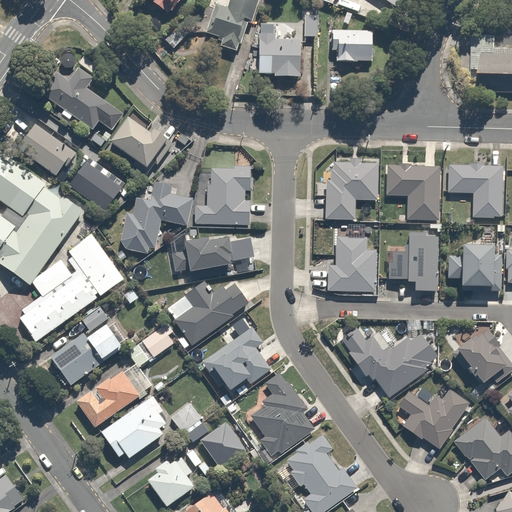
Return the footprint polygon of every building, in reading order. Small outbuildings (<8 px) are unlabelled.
[(148,0),(167,12),(175,0),(148,0)] [(254,0),(226,0),(225,6),(210,2),(203,30),(218,34),(215,44),(236,49),(244,19),(250,20),(254,0)] [(318,15),(302,14),(301,36),(317,36),(318,15)] [(274,24),(257,23),(254,70),(272,70),(272,74),(298,76),(300,39),(274,37),(274,24)] [(370,31),(332,29),(330,60),(369,62),(370,31)] [(511,92),(511,46),(497,46),(497,30),(471,29),(470,79),(482,79),(481,92),(511,92)] [(180,38),(171,30),(162,39),(171,47),(180,38)] [(167,54),(157,40),(148,46),(158,60),(167,54)] [(38,94),(63,110),(61,113),(69,118),(71,115),(90,128),(95,121),(108,130),(121,111),(84,87),(91,78),(77,68),(69,81),(54,71),(38,94)] [(148,131),(123,115),(106,142),(150,170),(170,138),(151,126),(148,131)] [(75,154),(31,123),(15,145),(59,177),(75,154)] [(327,182),(324,181),(322,218),(352,219),(353,199),(374,200),(375,161),(331,160),(331,167),(328,167),(327,182)] [(120,186),(84,161),(67,185),(104,210),(120,186)] [(68,209),(0,163),(0,212),(10,220),(3,230),(0,227),(0,273),(17,284),(68,209)] [(385,163),(384,196),(403,197),(402,221),(435,221),(437,165),(385,163)] [(447,164),(445,192),(468,193),(467,217),(498,219),(500,166),(447,164)] [(193,204),(192,223),(245,224),(246,198),(240,198),(241,189),(248,190),(249,166),(232,165),(232,169),(206,168),(205,204),(193,204)] [(385,259),(384,279),(409,280),(409,289),(434,290),(436,236),(423,236),(423,233),(405,232),(405,235),(405,240),(398,240),(398,249),(391,249),(391,259),(385,259)] [(233,273),(226,236),(202,240),(201,234),(179,238),(181,251),(166,254),(170,275),(177,274),(179,283),(233,273)] [(361,237),(334,236),(333,264),(327,264),(325,287),(372,290),(374,250),(360,249),(361,237)] [(4,320),(22,345),(111,282),(80,238),(19,281),(32,300),(4,320)] [(457,277),(457,284),(482,285),(482,291),(498,291),(499,253),(492,253),(492,243),(458,242),(458,255),(445,254),(444,277),(457,277)] [(511,247),(504,247),(502,280),(511,281),(511,247)] [(189,346),(245,303),(230,283),(221,290),(217,285),(207,293),(198,282),(180,295),(189,306),(170,320),(189,346)] [(64,385),(119,346),(103,323),(109,319),(100,307),(80,321),(86,330),(45,358),(64,385)] [(419,319),(404,318),(403,330),(419,331),(419,319)] [(387,396),(426,370),(423,364),(434,357),(418,332),(410,338),(407,333),(380,351),(369,334),(365,337),(357,325),(337,339),(363,377),(368,374),(371,379),(375,376),(387,396)] [(126,332),(116,339),(136,367),(172,342),(160,326),(134,344),(126,332)] [(261,343),(248,327),(204,359),(224,387),(240,376),(247,384),(269,368),(254,348),(261,343)] [(489,376),(494,383),(511,370),(511,366),(485,328),(454,351),(478,384),(489,376)] [(138,395),(120,368),(74,398),(92,426),(138,395)] [(271,457),(311,427),(301,413),(307,409),(286,380),(284,381),(277,373),(262,384),(269,393),(257,401),(261,407),(250,415),(264,434),(257,438),(271,457)] [(465,402),(445,390),(441,397),(436,394),(431,404),(405,389),(395,407),(406,413),(399,425),(438,448),(465,402)] [(156,403),(150,394),(97,431),(114,456),(121,452),(125,458),(160,434),(156,428),(163,422),(152,406),(156,403)] [(203,421),(189,402),(167,419),(181,437),(203,421)] [(483,479),(496,468),(503,476),(511,468),(511,433),(507,428),(499,435),(483,416),(452,443),(483,479)] [(83,417),(76,422),(85,436),(93,430),(83,417)] [(243,449),(224,421),(197,440),(216,468),(243,449)] [(310,511),(320,511),(351,490),(349,488),(353,485),(340,467),(336,469),(325,454),(332,449),(322,435),(307,446),(304,442),(294,449),(296,453),(284,461),(290,469),(287,472),(297,486),(301,483),(308,493),(301,498),(310,511)] [(157,472),(146,480),(164,506),(191,487),(182,475),(189,470),(180,457),(168,465),(164,460),(154,467),(157,472)] [(0,511),(2,511),(10,506),(19,499),(10,487),(1,494),(0,492),(0,511)] [(511,511),(511,492),(503,488),(491,511),(493,511),(511,511)] [(177,511),(227,511),(222,504),(220,506),(208,490),(177,511)]
